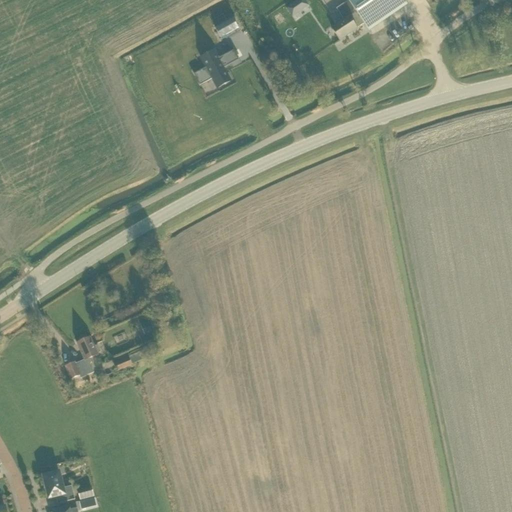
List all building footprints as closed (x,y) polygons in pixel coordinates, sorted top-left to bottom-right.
[(308,8),(302,0),(300,0),(285,10),(291,19),(308,8)] [(345,0),(346,1),(336,8),(344,19),(331,28),(340,41),(357,29),(363,25),(370,35),(408,9),(401,0),(345,0)] [(220,38),(226,35),(221,26),(215,29),(220,38)] [(212,79),(218,88),(231,81),(227,74),(225,70),(240,62),(233,50),(218,58),(214,51),(201,58),(206,68),(199,71),(205,83),(212,79)] [(144,324),(148,333),(154,330),(150,321),(144,324)] [(95,348),(91,338),(78,344),(85,361),(75,365),(74,363),(65,367),(71,380),(79,376),(80,379),(94,373),(90,364),(91,363),(90,359),(98,356),(97,354),(100,353),(98,346),(95,348)] [(114,364),(117,372),(132,366),(129,358),(114,364)] [(49,498),(56,496),(57,504),(75,500),(72,486),(63,488),(59,473),(44,476),(49,498)] [(78,493),(80,501),(88,499),(86,491),(78,493)] [(97,500),(90,502),(92,508),(99,506),(97,500)] [(88,508),(86,501),(79,502),(81,510),(88,508)]
